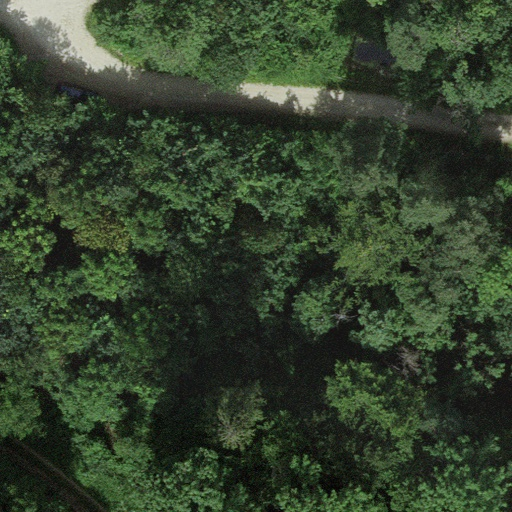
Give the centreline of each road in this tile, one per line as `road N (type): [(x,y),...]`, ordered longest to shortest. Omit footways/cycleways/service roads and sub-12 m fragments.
road 1 (track): [(27,0),(64,64),(364,92),(511,134)]
road 2 (track): [(106,511),(0,428)]
